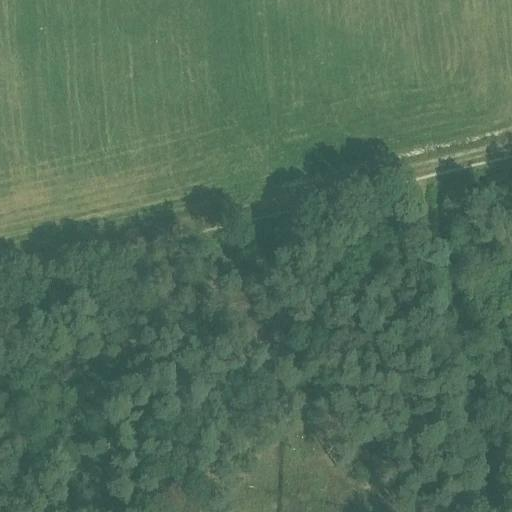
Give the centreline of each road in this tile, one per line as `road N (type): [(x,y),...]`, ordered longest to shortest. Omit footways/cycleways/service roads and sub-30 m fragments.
road 1 (track): [(413,172),(0,271)]
road 2 (track): [(413,172),(455,357)]
road 3 (track): [(455,357),(482,511)]
